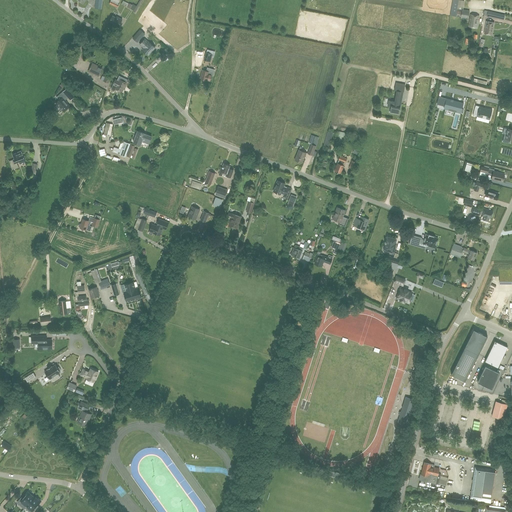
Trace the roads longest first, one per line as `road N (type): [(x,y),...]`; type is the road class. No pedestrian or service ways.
road 1 (unclassified): [(78,488),(182,230),(447,338)]
road 2 (unclassified): [(495,240),(192,132)]
road 3 (unclassified): [(192,132),(136,62),(53,0)]
road 4 (unclassified): [(396,511),(447,338)]
